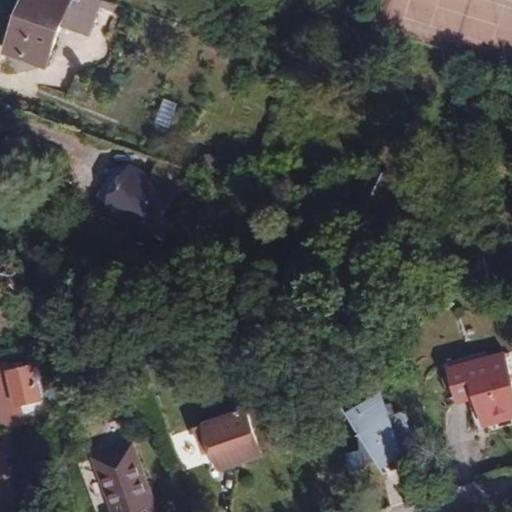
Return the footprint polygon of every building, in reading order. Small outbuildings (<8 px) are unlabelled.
[(89,37),(101,0),(26,0),(8,53),(49,67),(63,28),(89,37)] [(211,157),(209,165),(221,170),(224,162),(211,157)] [(135,166),(110,210),(126,219),(153,234),(178,190),(135,166)] [(369,207),(385,173),(375,169),(359,202),(369,207)] [(410,185),(385,173),(369,207),(394,219),(410,185)] [(126,219),(110,210),(106,218),(121,226),(126,219)] [(5,318),(0,319),(0,338),(9,336),(5,318)] [(448,368),(448,369),(456,397),(474,392),(476,399),(484,426),(511,417),(511,370),(507,352),(448,368)] [(0,401),(6,428),(27,423),(23,405),(44,400),(36,365),(11,370),(9,361),(0,362),(0,401)] [(36,365),(44,400),(56,397),(48,362),(36,365)] [(458,404),(476,399),(474,392),(456,397),(458,404)] [(24,405),(26,418),(46,414),(44,402),(24,405)] [(417,450),(404,414),(389,419),(384,406),(350,418),(357,428),(377,458),(380,463),(417,450)] [(264,454),(247,409),(207,424),(200,426),(208,449),(215,447),(223,469),(264,454)] [(0,511),(14,511),(12,500),(17,499),(4,440),(0,440),(0,511)] [(158,511),(135,444),(96,457),(115,511),(158,511)]
